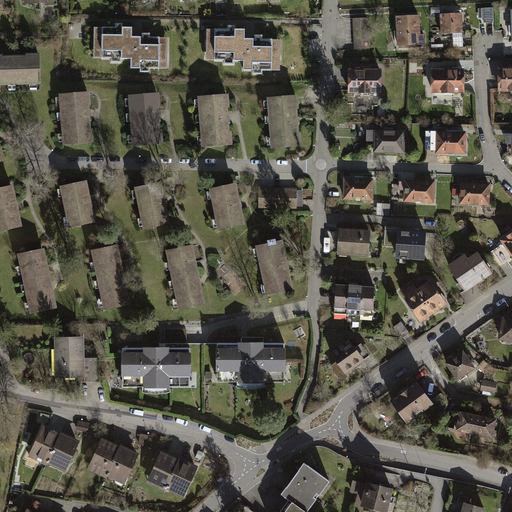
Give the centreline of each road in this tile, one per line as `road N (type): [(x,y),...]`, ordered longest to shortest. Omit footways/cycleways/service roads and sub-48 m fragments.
road 1 (residential): [(322,165),(32,161)]
road 2 (residential): [(252,467),(196,434),(10,391)]
road 3 (residential): [(511,288),(354,398),(339,425)]
road 4 (residential): [(339,425),(365,448),(511,480)]
road 5 (residential): [(499,168),(322,165)]
road 6 (residential): [(332,0),(322,165)]
road 7 (residential): [(322,165),(316,328)]
road 8 (residential): [(499,168),(484,112),(482,44)]
